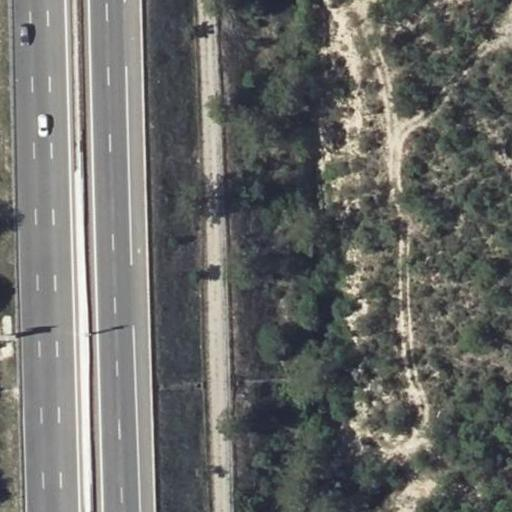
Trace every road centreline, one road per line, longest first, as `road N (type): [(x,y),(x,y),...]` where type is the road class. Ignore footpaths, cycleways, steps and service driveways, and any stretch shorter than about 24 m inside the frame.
road 1 (track): [(225,511),(204,0)]
road 2 (motorway): [(40,0),(54,511)]
road 3 (motorway): [(131,511),(118,0)]
road 4 (track): [(415,511),(422,407),(402,288),(405,224),(388,95),(363,15)]
